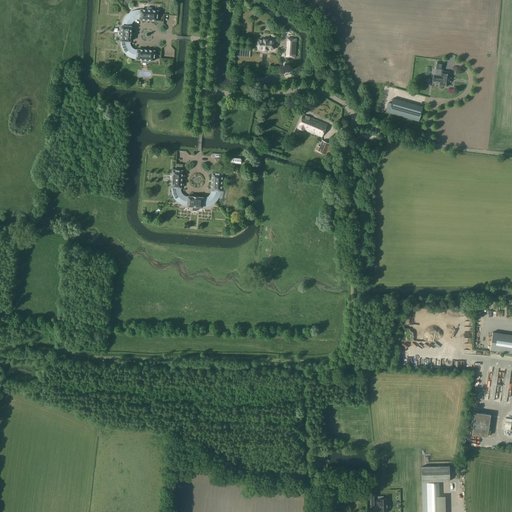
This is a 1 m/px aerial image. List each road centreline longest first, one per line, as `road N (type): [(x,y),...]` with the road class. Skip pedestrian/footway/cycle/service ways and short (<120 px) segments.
road 1 (track): [(347,133),(352,337),(341,356),(317,362),(0,350)]
road 2 (unclassified): [(511,154),(354,121)]
